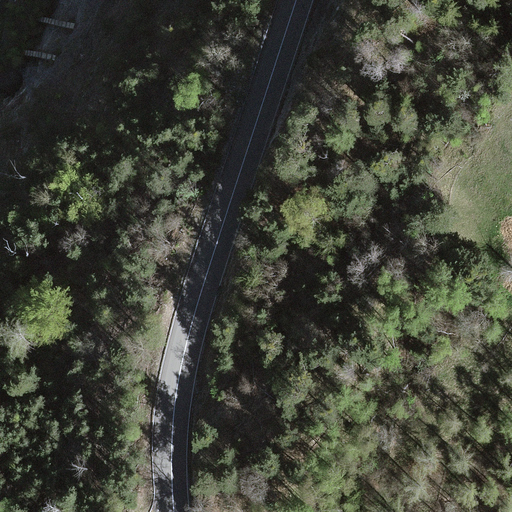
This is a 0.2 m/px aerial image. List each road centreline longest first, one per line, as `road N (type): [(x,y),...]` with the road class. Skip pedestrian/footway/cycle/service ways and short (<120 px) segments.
road 1 (tertiary): [(295,0),(186,341),(172,427),(174,511)]
road 2 (tertiary): [(0,154),(40,0)]
